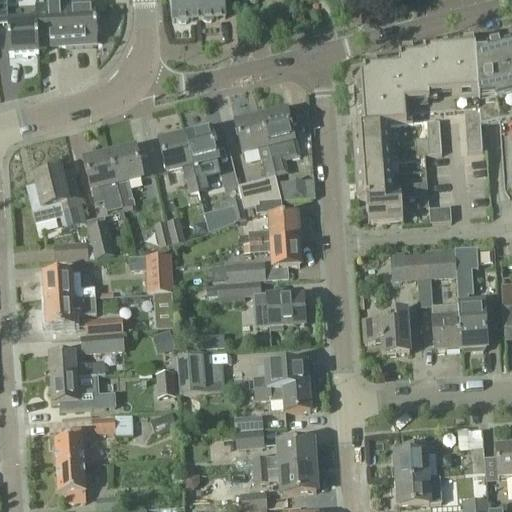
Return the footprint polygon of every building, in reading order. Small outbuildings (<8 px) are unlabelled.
[(37,23),(38,51),(97,47),(95,5),(62,7),(61,0),(35,0),(36,8),(35,9),(36,23),(37,23)] [(200,21),(199,6),(198,0),(171,0),(173,23),(178,23),(181,24),(186,24),(188,22),(200,21)] [(223,0),(198,0),(199,6),(200,21),(202,21),(206,23),(211,23),(214,20),(225,19),(223,0)] [(39,57),(38,51),(37,23),(36,23),(8,25),(10,59),(39,57)] [(473,51),(480,129),(511,120),(511,42),(485,49),(485,51),(473,51)] [(480,129),(473,51),(473,46),(423,49),(423,55),(398,56),(399,66),(363,68),(364,80),(355,80),(358,130),(388,128),(412,126),(412,117),(463,113),(466,156),(481,155),(480,129)] [(262,121),(269,150),(294,144),(287,114),(262,121)] [(243,156),(269,150),(262,121),(236,127),(243,156)] [(428,158),(441,158),(440,125),(426,126),(427,141),(428,149),(428,158)] [(354,155),(389,152),(388,128),(358,130),(353,130),(354,155)] [(185,139),(193,169),(218,163),(210,133),(185,139)] [(168,175),(193,169),(185,139),(160,145),(168,175)] [(415,142),(416,150),(428,149),(427,141),(415,142)] [(428,149),(416,150),(417,159),(428,158),(428,149)] [(110,157),(123,210),(133,208),(128,184),(142,181),(135,151),(110,157)] [(356,178),(391,176),(389,152),(354,155),(356,178)] [(108,214),(123,210),(110,157),(85,163),(92,193),(103,190),(108,214)] [(272,161),(275,173),(284,171),(281,158),(272,161)] [(266,175),(275,173),(272,161),(263,163),(266,175)] [(36,189),(27,191),(35,225),(61,219),(63,227),(85,222),(78,193),(73,173),(60,176),(60,173),(48,176),(47,172),(36,175),(37,179),(34,179),(36,189)] [(392,201),(392,200),(391,176),(356,178),(357,204),(366,203),(366,202),(392,201)] [(196,180),(199,193),(208,191),(205,178),(196,180)] [(190,195),(199,193),(196,180),(187,182),(190,195)] [(242,202),(244,212),(255,209),(260,205),(282,204),(276,181),(239,191),(242,202)] [(289,185),(278,186),(282,201),(290,200),(289,185)] [(419,198),(428,198),(427,186),(418,187),(419,198)] [(428,198),(419,198),(420,212),(429,211),(428,203),(428,198)] [(366,202),(366,203),(367,226),(402,224),(400,199),(392,200),(392,201),(366,202)] [(229,205),(234,224),(246,221),(244,213),(244,212),(242,202),(229,205)] [(250,246),(299,243),(297,217),(283,218),(282,204),(260,205),(255,209),(256,217),(270,216),(270,219),(271,233),(249,234),(249,238),(250,246)] [(426,222),(444,219),(443,210),(425,213),(426,222)] [(166,224),(172,247),(185,244),(179,221),(166,224)] [(160,250),(172,247),(166,224),(154,227),(160,250)] [(95,262),(115,258),(107,225),(87,230),(91,246),(95,262)] [(249,238),(238,238),(239,247),(243,247),(250,246),(249,238)] [(299,243),(250,246),(250,256),(271,254),(272,270),(300,268),(299,243)] [(54,264),(95,262),(91,246),(54,248),(54,264)] [(151,255),(153,293),(173,292),(171,254),(151,255)] [(416,278),(414,257),(404,258),(404,255),(390,256),(392,284),(416,283),(416,278)] [(414,257),(416,278),(455,276),(454,255),(414,257)] [(264,268),(225,271),(226,287),(259,285),(265,284),(264,272),(264,268)] [(45,304),(95,301),(114,300),(113,289),(72,292),(71,276),(44,278),(45,304)] [(226,287),(218,288),(219,303),(245,301),(253,301),(253,302),(255,330),(270,329),(270,334),(283,333),(283,329),(304,328),(304,325),(307,325),(306,315),(303,314),(302,302),(282,303),(282,299),(268,300),(268,301),(260,302),(259,285),(226,287)] [(511,287),(501,288),(502,310),(511,309),(511,287)] [(170,296),(154,297),(156,333),(173,332),(171,296),(170,296)] [(95,301),(45,304),(47,330),(74,328),(73,313),(95,312),(95,301)] [(480,354),(481,350),(486,350),(483,306),(458,308),(461,352),(463,355),(480,354)] [(435,354),(461,352),(458,308),(432,310),(435,354)] [(409,356),(406,325),(406,315),(395,315),(396,326),(380,327),(380,322),(364,323),(366,346),(381,345),(382,358),(409,356)] [(86,339),(123,337),(122,321),(85,323),(86,339)] [(169,333),(152,338),(157,357),(175,351),(169,333)] [(123,337),(86,339),(81,340),(82,356),(124,353),(123,337)] [(208,339),(198,339),(199,353),(209,353),(208,339)] [(37,346),(20,346),(20,361),(37,361),(37,346)] [(269,369),(268,350),(225,351),(225,371),(269,369)] [(50,381),(105,378),(104,366),(76,368),(75,355),(49,357),(50,381)] [(206,356),(177,358),(179,398),(210,396),(206,356)] [(255,393),(308,390),(307,365),(282,367),(283,380),(254,382),(255,393)] [(173,375),(157,376),(158,400),(174,399),(173,375)] [(105,378),(50,381),(52,406),(78,404),(77,391),(106,389),(105,378)] [(308,390),(255,393),(256,405),(284,403),(285,416),(310,414),(308,390)] [(156,436),(175,429),(171,416),(151,424),(156,436)] [(114,418),(91,419),(92,435),(115,434),(115,440),(132,439),(131,417),(114,418)] [(235,434),(263,432),(263,418),(234,420),(235,434)] [(57,470),(84,468),(81,431),(63,432),(63,442),(55,443),(57,470)] [(263,432),(235,434),(236,452),(264,450),(263,432)] [(192,440),(192,449),(211,449),(211,441),(192,440)] [(253,473),(268,472),(280,471),(314,469),(312,443),(278,446),(279,459),(253,460),(253,473)] [(425,446),(401,448),(402,457),(394,457),(396,483),(427,481),(425,446)] [(511,448),(495,450),(496,461),(484,462),(485,477),(485,485),(498,484),(498,482),(511,480),(511,448)] [(485,477),(484,462),(483,450),(471,451),(473,477),(485,477)] [(133,462),(108,463),(109,482),(134,481),(133,462)] [(231,462),(230,478),(244,478),(244,462),(231,462)] [(84,468),(57,470),(58,496),(86,494),(84,468)] [(314,469),(280,471),(281,497),(316,494),(314,469)] [(268,472),(253,473),(254,486),(269,485),(268,472)] [(440,480),(427,481),(396,483),(398,509),(442,506),(440,480)] [(482,486),(467,486),(467,497),(481,497),(482,486)] [(241,511),(266,511),(265,496),(240,498),(241,511)] [(118,497),(98,499),(98,511),(119,509),(118,497)]
